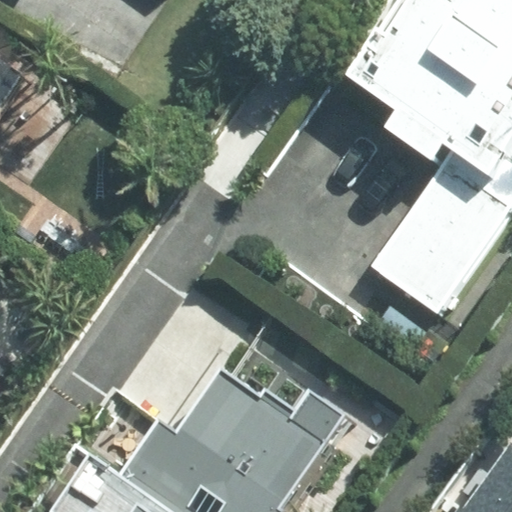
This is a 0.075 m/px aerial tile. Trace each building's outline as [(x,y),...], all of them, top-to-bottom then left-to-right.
[(42,0),(25,0),(36,8),(42,0)] [(511,196),(508,194),(511,188),(511,9),(497,0),(407,0),(343,95),(441,161),(362,275),(449,334),(511,241),(511,196)] [(0,50),(0,87),(17,63),(0,50)] [(317,88),(274,57),(200,159),(243,190),(317,88)] [(140,495),(163,511),(317,511),(359,453),(234,364),(140,495)] [(0,379),(0,402),(11,387),(0,379)] [(511,511),(511,455),(463,511),(511,511)] [(163,511),(140,495),(86,457),(46,511),(163,511)]
